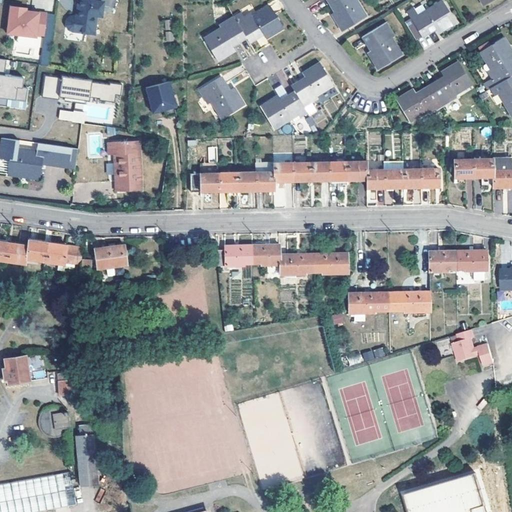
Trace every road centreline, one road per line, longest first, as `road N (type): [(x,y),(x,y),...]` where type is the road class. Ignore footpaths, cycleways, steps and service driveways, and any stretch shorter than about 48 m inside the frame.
road 1 (residential): [(0,209),(116,225),(441,216),(511,229)]
road 2 (residential): [(321,39),(373,88),(511,9)]
